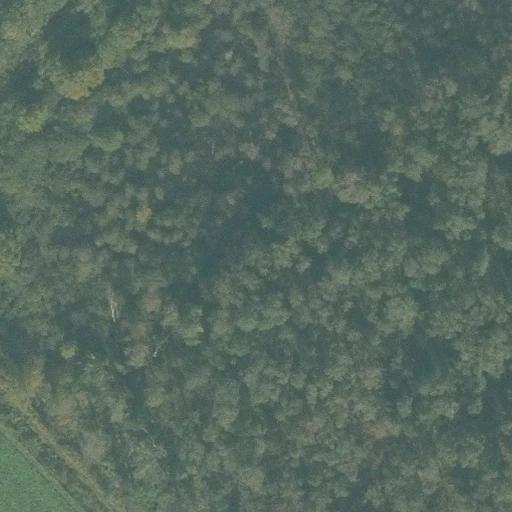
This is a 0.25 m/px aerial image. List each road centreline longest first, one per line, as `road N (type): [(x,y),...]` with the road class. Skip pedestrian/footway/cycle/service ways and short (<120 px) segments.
road 1 (track): [(0,391),(116,511)]
road 2 (track): [(94,0),(0,93)]
